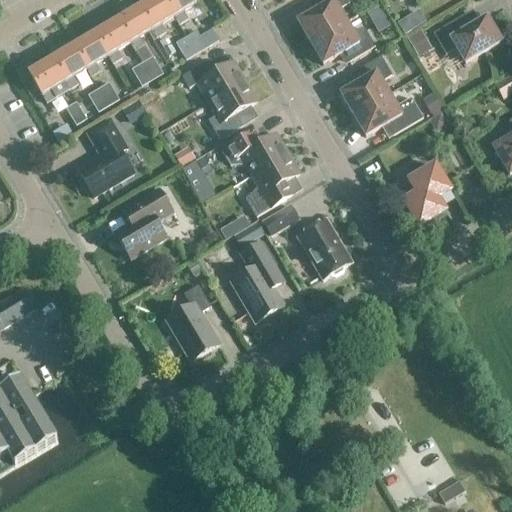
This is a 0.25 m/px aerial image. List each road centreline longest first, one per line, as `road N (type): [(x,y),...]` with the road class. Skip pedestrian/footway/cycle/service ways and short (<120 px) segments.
road 1 (residential): [(398,283),(233,0)]
road 2 (residential): [(160,416),(398,283)]
road 3 (residential): [(160,416),(43,228)]
road 4 (residential): [(398,283),(511,214)]
